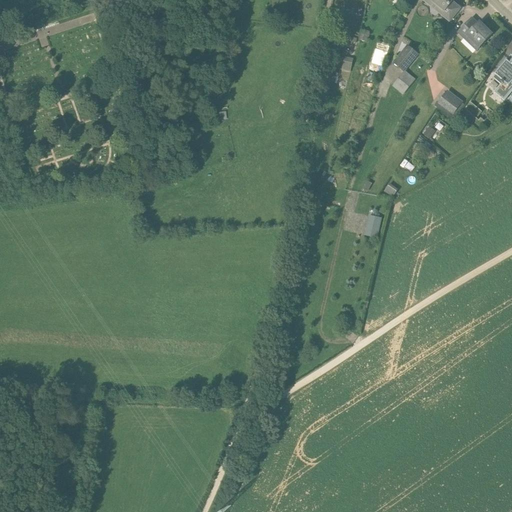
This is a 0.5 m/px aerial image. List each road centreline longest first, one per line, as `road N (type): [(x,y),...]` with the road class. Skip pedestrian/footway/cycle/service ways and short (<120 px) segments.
road 1 (track): [(248,406),(289,233),(326,0)]
road 2 (track): [(511,250),(242,420)]
